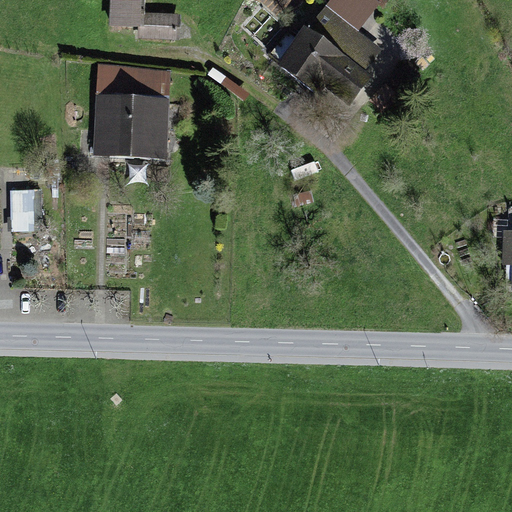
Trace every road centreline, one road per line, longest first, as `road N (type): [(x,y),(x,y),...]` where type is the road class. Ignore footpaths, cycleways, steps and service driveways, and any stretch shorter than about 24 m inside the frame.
road 1 (tertiary): [(483,347),(0,335)]
road 2 (track): [(135,63),(196,64),(220,75),(339,170)]
road 3 (unclassified): [(339,170),(483,347)]
